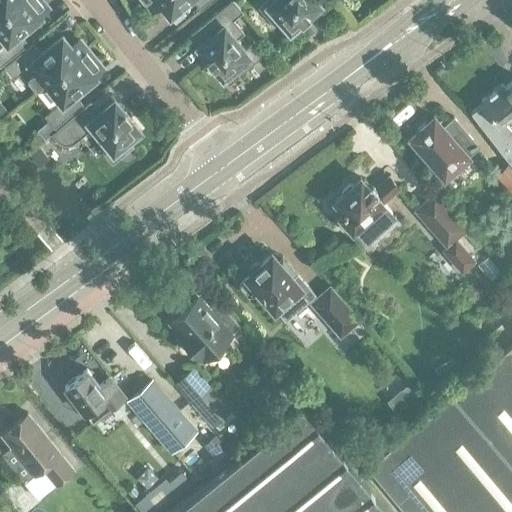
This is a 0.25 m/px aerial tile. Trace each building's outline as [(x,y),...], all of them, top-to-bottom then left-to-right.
[(15,0),(0,13),(0,64),(27,42),(19,32),(48,8),(41,0),(15,0)] [(0,0),(0,13),(15,0),(0,0)] [(159,0),(170,13),(185,0),(194,0),(199,5),(205,0),(159,0)] [(232,18),(242,10),(233,0),(230,0),(189,34),(223,76),(235,66),(240,72),(260,55),(251,43),(245,48),(240,42),(236,37),(243,31),(232,18)] [(265,0),(259,5),(274,23),(280,18),(290,29),(320,2),(317,0),(265,0)] [(38,89),(46,82),(78,54),(62,35),(41,52),(33,42),(5,65),(14,76),(22,69),(38,89)] [(78,54),(46,82),(62,101),(46,114),(55,125),(82,102),(74,92),(103,68),(86,47),(78,54)] [(511,128),(502,119),(511,110),(511,79),(505,85),(502,82),(481,98),(492,112),(479,122),(511,163),(511,128)] [(140,129),(115,98),(99,110),(91,100),(52,132),(57,138),(57,137),(60,140),(64,141),(68,142),(72,141),(75,139),(78,136),(78,137),(93,125),(109,145),(103,149),(113,161),(133,144),(128,138),(140,129)] [(429,156),(439,167),(442,168),(454,157),(454,154),(457,151),(463,158),(478,144),(453,116),(443,125),(433,115),(426,121),(424,121),(417,127),(417,129),(410,135),(420,146),(415,150),(424,160),(429,156)] [(353,228),(399,187),(389,175),(376,187),(372,182),(368,185),(360,176),(335,198),(346,210),(341,214),(343,216),(340,219),(348,229),(351,226),(353,228)] [(468,227),(434,190),(413,208),(447,246),(468,227)] [(360,316),(330,281),(325,285),(318,277),(308,285),(304,280),(300,284),(292,275),(297,272),(283,256),(279,260),(272,253),(262,262),(255,261),(249,266),(249,273),(238,282),(250,296),(260,288),(279,310),(285,318),(304,303),(308,299),(340,336),(360,318),(360,316)] [(175,313),(175,317),(172,319),(182,331),(180,334),(189,344),(188,348),(193,353),(197,354),(200,357),(203,354),(205,357),(230,334),(230,333),(240,325),(223,306),(213,315),(197,297),(185,308),(181,308),(175,313)] [(511,339),(451,391),(511,463),(511,339)] [(257,375),(276,396),(290,384),(271,363),(257,375)] [(125,397),(118,387),(110,377),(100,384),(88,368),(65,385),(93,422),(125,397)] [(129,399),(145,418),(146,418),(172,449),(195,429),(168,399),(169,398),(152,380),(129,399)] [(190,401),(213,426),(215,424),(219,428),(234,415),(230,410),(233,407),(211,383),(190,401)] [(511,511),(511,463),(451,391),(409,427),(480,511),(511,511)] [(173,511),(387,511),(302,407),(173,511)] [(74,468),(28,412),(1,433),(21,457),(12,465),(19,473),(39,497),(74,468)] [(480,511),(409,427),(367,463),(408,511),(480,511)] [(197,476),(209,465),(195,449),(183,460),(197,476)] [(179,490),(193,479),(182,466),(168,478),(179,490)]
